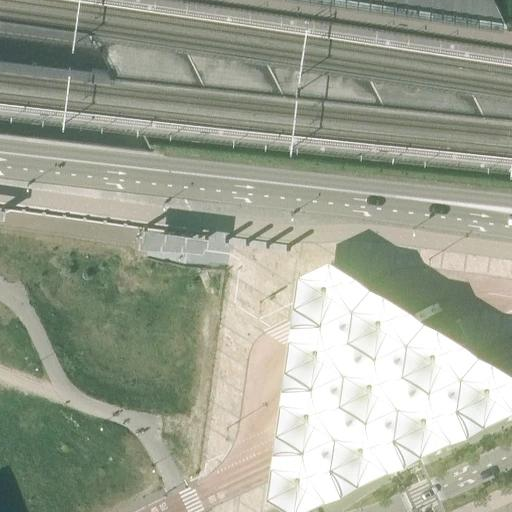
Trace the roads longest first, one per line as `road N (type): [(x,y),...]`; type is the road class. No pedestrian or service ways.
road 1 (motorway): [(201,0),(454,511)]
road 2 (secondary): [(376,511),(132,0)]
road 3 (secondary): [(98,0),(340,511)]
road 4 (motorway): [(286,0),(511,455)]
road 5 (secondary): [(0,152),(391,196)]
road 6 (motorway): [(511,292),(368,0)]
road 7 (tertiary): [(511,410),(283,511)]
road 8 (tertiary): [(387,511),(511,454)]
road 9 (motorway): [(511,111),(458,0)]
road 10 (secondary): [(391,196),(511,222)]
road 11 (secondary): [(511,202),(391,196)]
